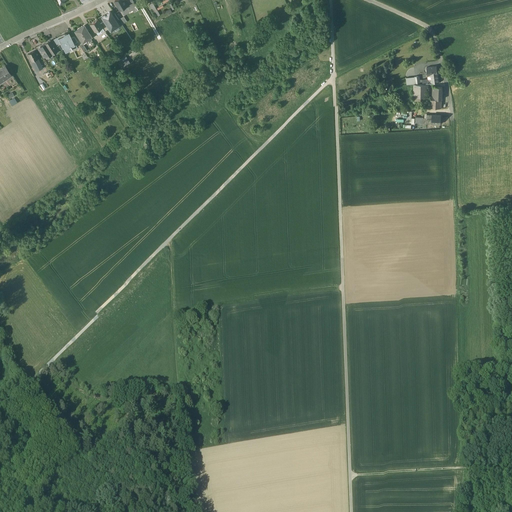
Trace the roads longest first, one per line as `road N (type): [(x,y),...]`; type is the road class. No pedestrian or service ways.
road 1 (track): [(0,411),(334,78)]
road 2 (track): [(349,473),(334,78)]
road 3 (track): [(453,137),(464,467)]
road 4 (track): [(198,511),(171,247)]
road 5 (track): [(177,312),(342,286)]
road 6 (track): [(511,467),(349,473)]
road 7 (unclassified): [(0,51),(109,0)]
